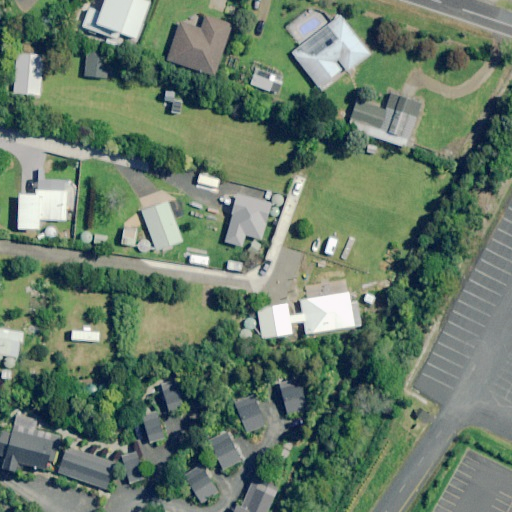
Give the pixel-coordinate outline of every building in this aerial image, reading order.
[(103,0),(103,9),(123,10),(123,0),(103,0)] [(97,8),(95,38),(122,39),(123,10),(103,9),(97,8)] [(180,20),(167,56),(214,74),(233,22),(207,13),(201,27),(180,20)] [(320,86),(342,68),(334,59),(338,56),(350,70),(372,52),(340,13),(292,52),(320,86)] [(19,44),(19,52),(35,53),(35,45),(19,44)] [(84,76),(108,77),(109,51),(85,51),(84,76)] [(13,93),(42,93),(43,53),(35,53),(19,52),(14,52),(13,93)] [(258,65),(250,81),(269,90),(277,74),(258,65)] [(174,105),(175,92),(164,90),(163,103),(174,105)] [(394,91),(386,110),(381,126),(394,130),(402,134),(415,99),(394,91)] [(424,102),(415,99),(402,134),(411,137),(424,102)] [(386,110),(358,100),(352,115),(381,126),(386,110)] [(389,142),(394,130),(381,126),(352,115),(348,127),(389,142)] [(43,180),(43,185),(67,186),(67,209),(77,209),(78,181),(43,180)] [(36,185),(36,190),(41,190),(40,218),(66,219),(67,209),(67,186),(43,185),(36,185)] [(36,190),(19,190),(17,226),(39,227),(40,218),(41,190),(36,190)] [(238,190),(231,211),(266,223),(273,201),(238,190)] [(179,195),(167,200),(174,218),(186,213),(179,195)] [(143,210),(158,248),(183,238),(174,218),(167,200),(143,210)] [(112,225),(100,224),(99,233),(111,234),(112,225)] [(137,230),(123,228),(121,245),(134,246),(137,230)] [(151,251),(148,240),(138,243),(141,254),(151,251)] [(357,251),(321,240),(306,286),(342,298),(357,251)] [(334,320),(342,298),(306,286),(299,309),(334,320)] [(0,333),(0,352),(18,354),(19,341),(24,342),(25,329),(4,328),(3,334),(0,333)] [(279,384),(283,402),(303,397),(298,379),(279,384)] [(161,384),(165,400),(181,396),(176,380),(161,384)] [(165,400),(169,413),(184,409),(181,396),(165,400)] [(234,403),(241,422),(261,414),(253,396),(234,403)] [(283,402),(287,415),(307,410),(303,397),(283,402)] [(141,416),(146,432),(161,428),(156,412),(141,416)] [(241,422),(246,434),(265,426),(261,414),(241,422)] [(18,464),(51,472),(54,460),(60,437),(13,425),(11,435),(1,433),(0,435),(0,456),(6,458),(3,470),(15,473),(18,464)] [(146,432),(149,445),(165,440),(161,428),(146,432)] [(208,442),(217,459),(235,450),(226,432),(208,442)] [(314,454),(290,443),(283,457),(307,469),(314,454)] [(115,464),(68,448),(61,462),(54,460),(51,472),(106,490),(115,464)] [(217,459),(223,470),(241,461),(235,450),(217,459)] [(121,457),(126,473),(141,468),(136,452),(121,457)] [(183,478),(193,494),(211,483),(200,466),(183,478)] [(126,473),(130,485),(145,480),(141,468),(126,473)] [(254,479),(240,509),(247,511),(267,511),(277,489),(254,479)] [(193,494),(200,505),(218,494),(211,483),(193,494)]
